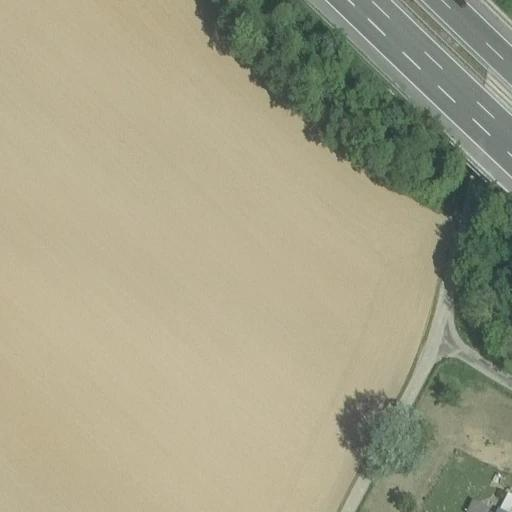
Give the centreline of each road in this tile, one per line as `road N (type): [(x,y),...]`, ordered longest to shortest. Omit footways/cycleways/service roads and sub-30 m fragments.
road 1 (unclassified): [(511,63),(432,331)]
road 2 (motorway): [(359,0),(511,144)]
road 3 (residential): [(432,331),(425,364),(354,511)]
